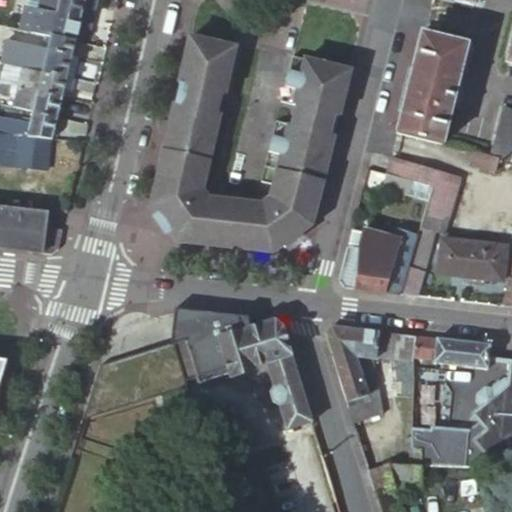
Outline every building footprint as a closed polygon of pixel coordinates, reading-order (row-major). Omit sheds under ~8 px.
[(58,0),(30,0),(29,6),(40,8),(55,12),(58,0)] [(84,0),(58,0),(55,12),(80,17),(84,0)] [(95,0),(84,0),(80,17),(91,20),(95,0)] [(35,31),(40,8),(29,6),(23,29),(35,31)] [(75,40),(80,17),(55,12),(40,8),(35,31),(50,34),(75,40)] [(91,20),(80,17),(75,40),(81,42),(84,29),(90,30),(92,20),(91,20)] [(416,50),(396,133),(441,144),(466,44),(422,33),(418,50),(416,50)] [(72,54),(75,40),(50,34),(47,47),(6,38),(1,59),(11,61),(11,62),(22,65),(67,76),(72,54)] [(333,115),(338,116),(349,71),(290,57),(279,101),(295,105),(290,124),(274,120),(258,181),(271,184),(268,197),(259,202),(206,196),(202,188),(219,113),(215,112),(219,92),(223,93),(233,48),(188,38),(178,82),(183,83),(179,103),(174,102),(149,209),(173,243),(271,254),(281,246),(284,249),(300,237),(298,234),(310,227),(333,135),(328,134),(333,115)] [(79,56),(72,54),(67,76),(74,77),(79,56)] [(74,77),(67,76),(22,65),(18,82),(7,79),(6,84),(37,91),(62,97),(64,90),(90,96),(94,82),(74,77)] [(57,117),(62,97),(37,91),(32,111),(57,117)] [(511,110),(502,108),(489,156),(498,158),(511,161),(511,110)] [(0,120),(0,132),(52,139),(57,117),(32,111),(29,124),(0,120)] [(59,129),(83,135),(86,124),(61,118),(59,129)] [(52,139),(0,132),(0,162),(44,168),(52,139)] [(498,158),(489,156),(472,152),(469,164),(494,172),(498,158)] [(397,294),(414,296),(433,230),(444,233),(460,178),(390,157),(385,174),(431,187),(427,202),(417,232),(407,263),(397,294)] [(431,187),(385,174),(381,188),(427,202),(431,187)] [(2,208),(0,207),(0,248),(7,249),(49,254),(56,249),(61,230),(44,225),(45,212),(7,208),(6,211),(1,211),(2,208)] [(393,258),(407,263),(417,232),(401,228),(398,238),(399,239),(393,258)] [(356,248),(345,246),(336,280),(341,288),(397,294),(407,263),(393,258),(399,239),(398,238),(360,229),(356,248)] [(439,239),(436,273),(500,279),(504,246),(439,239)] [(511,280),(508,280),(499,305),(511,306),(511,280)] [(246,315),(173,306),(171,343),(101,366),(86,412),(91,410),(91,409),(157,387),(160,395),(186,387),(184,381),(196,377),(198,383),(223,375),(228,374),(228,375),(264,362),(272,386),(269,391),(273,402),(278,404),(286,429),(311,421),(280,324),(273,318),(264,317),(264,320),(249,325),(246,315)] [(321,330),(350,419),(382,409),(366,355),(372,355),(373,352),(411,357),(412,353),(414,334),(385,330),(328,323),(321,330)] [(486,366),(488,343),(414,334),(412,353),(431,356),(431,359),(486,366)] [(511,359),(511,360),(505,372),(492,382),(483,382),(475,387),(476,403),(470,407),(484,424),(473,434),(487,452),(511,453),(511,359)] [(91,410),(86,412),(83,421),(160,395),(157,387),(91,409),(91,410)] [(410,465),(420,466),(421,448),(411,447),(410,465)] [(341,511),(322,452),(291,462),(307,511),(341,511)] [(366,470),(380,511),(402,511),(394,486),(418,486),(420,466),(410,465),(384,464),(366,470)]
